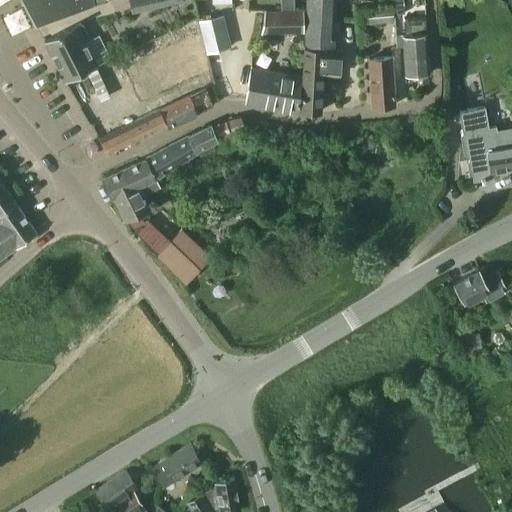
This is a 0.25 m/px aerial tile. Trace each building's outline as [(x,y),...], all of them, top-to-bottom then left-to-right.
[(20,0),(35,26),(107,1),(107,0),(20,0)] [(182,1),(181,0),(129,0),(131,12),(182,1)] [(280,0),(281,10),(294,10),(293,0),(280,0)] [(333,0),(305,0),(304,44),(332,45),(333,0)] [(394,0),(396,15),(404,14),(402,0),(394,0)] [(358,12),(358,25),(393,22),(392,9),(358,12)] [(281,10),(264,11),(260,34),(303,34),(302,10),(294,10),(281,10)] [(206,54),(231,48),(222,15),(198,22),(206,54)] [(424,16),(403,17),(404,35),(401,35),(404,75),(428,73),(424,16)] [(79,24),(75,26),(42,41),(64,81),(97,66),(83,41),(87,39),(87,33),(84,27),(79,24)] [(337,75),(337,50),(303,49),(300,111),(319,111),(320,75),(337,75)] [(370,106),(394,105),(390,57),(366,59),(370,106)] [(251,68),(245,103),(298,114),(299,77),(251,68)] [(165,127),(211,105),(203,88),(158,110),(165,127)] [(469,116),(460,118),(463,132),(460,135),(464,152),(467,155),(469,154),(470,160),(467,163),(469,170),(472,172),(473,181),(481,180),(481,181),(485,181),(484,179),(492,178),(491,172),(501,170),(511,168),(511,169),(511,168),(511,128),(496,131),(495,126),(488,127),(485,114),(484,107),(467,110),(469,116)] [(108,154),(165,127),(158,110),(99,139),(108,154)] [(187,136),(194,150),(195,150),(216,139),(210,126),(187,136)] [(145,157),(155,177),(194,150),(187,136),(145,157)] [(115,196),(124,219),(132,231),(144,223),(137,213),(147,209),(140,193),(150,188),(158,184),(155,177),(145,157),(103,178),(114,197),(115,196)] [(0,214),(16,204),(0,180),(0,214)] [(16,204),(0,214),(0,257),(36,232),(16,204)] [(149,219),(170,238),(179,228),(158,209),(149,219)] [(146,245),(156,256),(169,242),(146,221),(144,223),(132,231),(146,245)] [(169,242),(156,256),(183,284),(208,258),(179,230),(169,242)] [(479,266),(454,282),(459,291),(464,299),(482,289),(487,298),(509,287),(499,268),(497,269),(489,273),(484,266),(484,265),(482,266),(480,268),(479,266)] [(163,487),(201,464),(189,445),(151,469),(163,487)] [(147,511),(132,490),(137,486),(127,470),(95,491),(105,507),(108,511),(147,511)] [(240,511),(234,478),(215,482),(216,486),(200,496),(198,494),(185,503),(191,511),(240,511)] [(478,511),(473,502),(455,511),(478,511)] [(151,511),(167,511),(156,503),(151,511)]
